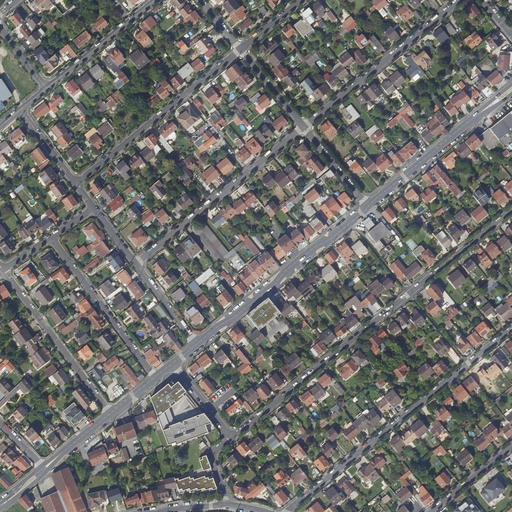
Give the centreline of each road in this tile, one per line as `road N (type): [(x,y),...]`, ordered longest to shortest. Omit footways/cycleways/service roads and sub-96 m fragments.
road 1 (residential): [(511,209),(230,437)]
road 2 (residential): [(511,327),(286,511)]
road 3 (secondary): [(196,344),(368,206)]
road 4 (residential): [(302,127),(133,264)]
road 5 (residential): [(74,183),(240,50)]
road 6 (residential): [(459,0),(302,127)]
road 7 (residential): [(3,269),(110,412)]
road 8 (residential): [(49,237),(155,377)]
road 9 (residential): [(45,88),(154,0)]
